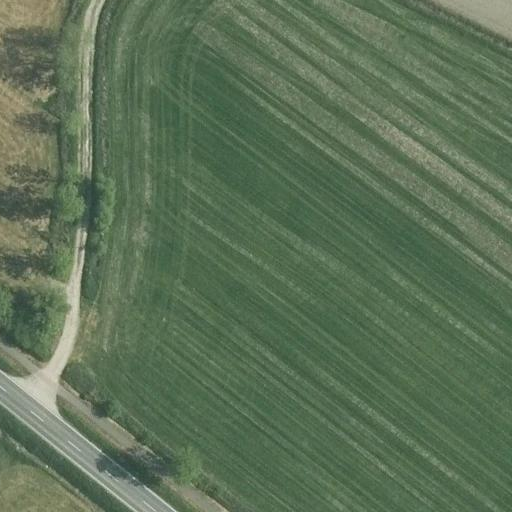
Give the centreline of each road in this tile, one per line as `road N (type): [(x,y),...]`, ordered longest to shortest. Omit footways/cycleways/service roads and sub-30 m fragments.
road 1 (track): [(30,411),(70,314),(91,204),(86,27),(99,0)]
road 2 (secondary): [(0,387),(157,511)]
